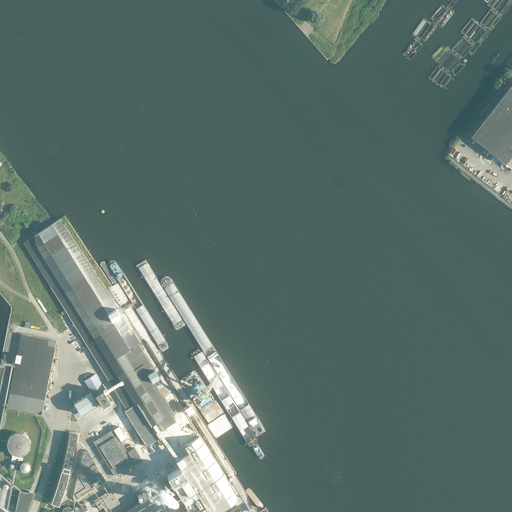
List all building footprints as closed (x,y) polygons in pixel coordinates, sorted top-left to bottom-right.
[(511,84),(472,136),(507,164),(511,156),(511,84)] [(242,511),(239,506),(228,511),(224,511),(223,510),(235,502),(237,497),(199,437),(184,446),(193,460),(187,464),(182,457),(179,459),(168,443),(170,441),(170,442),(171,441),(166,434),(163,435),(160,430),(163,428),(174,421),(171,416),(174,414),(154,381),(159,378),(158,376),(142,350),(144,348),(122,314),(120,315),(115,308),(117,307),(60,219),(56,222),(35,235),(25,242),(50,283),(67,311),(127,407),(128,408),(124,411),(129,420),(133,429),(135,432),(135,433),(139,441),(141,449),(159,438),(160,439),(158,440),(161,447),(165,444),(177,460),(176,461),(180,467),(167,475),(182,499),(185,504),(184,505),(189,511),(188,511),(167,511),(156,492),(123,511),(242,511)] [(41,415),(51,363),(56,341),(21,334),(7,408),(41,415)] [(110,401),(103,390),(105,389),(95,374),(85,380),(92,391),(74,402),(81,414),(100,401),(103,406),(110,401)] [(131,457),(121,441),(126,438),(119,426),(114,429),(113,429),(93,441),(115,476),(135,463),(131,457)] [(22,433),(21,433),(20,433),(19,432),(18,432),(17,433),(16,433),(15,433),(14,433),(13,434),(12,434),(12,435),(11,435),(10,436),(9,437),(9,438),(8,438),(8,439),(8,440),(7,441),(7,442),(7,443),(7,444),(7,445),(7,446),(7,447),(8,447),(8,448),(8,449),(9,450),(10,451),(10,452),(11,453),(12,454),(13,454),(14,454),(14,455),(15,455),(16,455),(17,455),(18,455),(20,455),(21,455),(22,455),(23,454),(24,454),(25,453),(26,452),(27,452),(28,451),(28,450),(29,449),(29,448),(30,447),(30,446),(30,445),(30,443),(30,442),(30,441),(29,440),(29,439),(28,438),(28,437),(27,436),(26,435),(25,434),(24,434),(23,433),(22,433)] [(72,471),(74,463),(72,463),(73,457),(74,452),(76,440),(77,434),(69,433),(68,439),(67,444),(66,450),(65,456),(64,461),(62,467),(63,467),(62,470),(60,475),(59,481),(57,486),(55,492),(53,497),(51,503),(59,505),(61,500),(63,494),(65,489),(68,478),(70,478),(72,471)] [(106,481),(95,464),(87,450),(83,452),(78,473),(79,474),(78,475),(78,476),(77,477),(73,497),(75,501),(78,498),(78,499),(92,490),(106,481)] [(28,462),(27,462),(26,462),(26,461),(25,461),(24,461),(23,462),(22,462),(21,463),(21,464),(20,464),(20,465),(20,466),(20,467),(20,468),(21,469),(21,470),(22,470),(22,471),(23,471),(24,471),(25,471),(26,471),(27,471),(28,470),(29,469),(30,468),(30,467),(30,466),(30,465),(29,464),(29,463),(28,463),(28,462)] [(151,485),(136,495),(139,500),(155,490),(151,485)] [(117,501),(116,499),(116,498),(111,490),(94,500),(99,508),(100,509),(103,506),(106,511),(119,503),(118,500),(117,501)] [(27,511),(35,493),(29,491),(28,493),(20,491),(15,511),(17,511),(27,511)]
